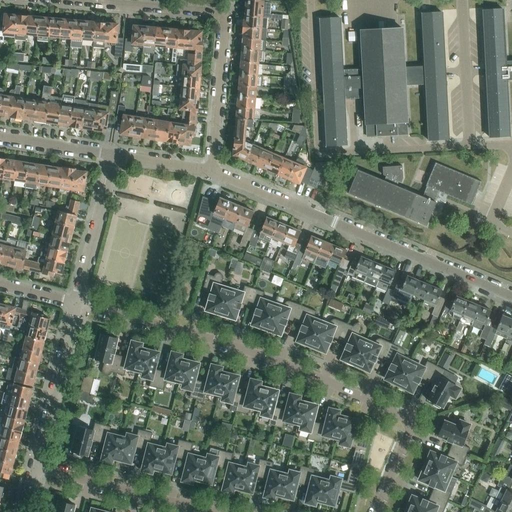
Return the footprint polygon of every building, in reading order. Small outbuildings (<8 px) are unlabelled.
[(270,14),(271,3),(264,2),(264,1),(248,0),(245,0),(245,5),(246,5),(246,6),(245,8),(245,10),(245,12),(245,17),(262,18),(262,17),(266,18),(268,19),(272,19),(272,18),(289,19),(288,15),(270,14)] [(507,80),(506,62),(503,9),(483,11),(489,137),(510,136),(507,80)] [(442,13),(422,14),(422,27),(425,66),(424,66),(425,85),(428,141),(449,140),(442,13)] [(15,33),(17,15),(16,15),(16,16),(16,15),(14,14),(12,14),(10,15),(5,14),(4,28),(0,27),(0,47),(0,48),(1,42),(3,42),(4,35),(8,35),(8,32),(15,33)] [(26,34),(28,16),(23,16),(22,15),(19,14),(18,15),(17,15),(15,33),(26,34)] [(37,35),(39,17),(38,17),(37,16),(34,16),(33,17),(28,17),(28,16),(26,34),(37,35)] [(49,36),(50,19),(45,18),(44,17),(41,17),(40,18),(39,17),(37,35),(37,40),(48,41),(49,36)] [(262,17),(262,18),(245,17),(245,22),(243,22),(243,28),(261,29),(267,30),(268,19),(266,18),(262,17)] [(60,37),(61,20),(60,19),(59,19),(56,18),(55,19),(50,19),(49,36),(60,37)] [(347,145),(344,99),(343,71),(340,18),(320,19),(326,146),(347,145)] [(71,38),(73,21),(67,20),(66,19),(64,19),(63,20),(61,20),(60,37),(71,38)] [(82,39),(84,22),(83,22),(82,20),(79,20),(78,21),(73,21),(71,38),(70,47),(81,48),(82,39)] [(93,40),(95,23),(90,22),(89,21),(86,21),(85,22),(84,22),(82,39),(93,40)] [(105,41),(106,23),(104,22),(101,22),(100,23),(95,22),(95,23),(93,40),(105,41)] [(116,38),(118,25),(112,24),(111,23),(109,23),(107,24),(107,23),(106,23),(105,41),(112,42),(112,45),(115,45),(114,56),(122,57),(124,38),(116,38)] [(143,47),(145,27),(144,27),(143,26),(140,26),(139,26),(134,26),(132,39),(126,38),(125,51),(132,51),(133,47),(143,47)] [(155,46),(156,28),(151,27),(150,27),(147,26),(146,27),(145,27),(143,47),(143,53),(154,54),(155,46)] [(166,47),(168,29),(166,29),(165,28),(162,28),(161,28),(156,28),(155,46),(166,47)] [(177,48),(179,30),(174,30),(173,29),(170,28),(169,29),(168,29),(166,47),(177,48)] [(266,40),(267,30),(261,29),(243,28),(242,34),(243,34),(243,39),(266,41),(266,40)] [(188,49),(190,31),(190,30),(185,30),(184,29),(181,29),(180,30),(179,30),(177,48),(188,49)] [(425,85),(424,66),(405,67),(403,29),(361,31),(363,69),(343,71),(344,99),(364,98),(365,125),(366,124),(367,137),(407,135),(406,122),(407,122),(406,86),(425,85)] [(203,42),(203,41),(201,41),(202,39),(201,39),(202,32),(190,31),(188,49),(195,49),(194,54),(188,53),(187,59),(187,60),(201,62),(202,48),(203,47),(204,44),(203,42)] [(259,50),(260,44),(266,45),(266,41),(243,39),(243,43),(242,45),(241,47),(242,49),(242,50),(259,51),(259,50)] [(258,63),(258,62),(264,62),(265,51),(259,50),(259,51),(242,50),(241,52),(241,54),(242,56),(241,61),(241,62),(258,63)] [(201,62),(187,60),(185,60),(184,62),(181,62),(180,65),(177,64),(176,75),(200,78),(200,77),(201,76),(201,73),(201,71),(202,62),(201,62)] [(166,74),(167,63),(157,62),(155,64),(154,73),(166,74)] [(257,76),(258,69),(285,71),(286,67),(258,64),(258,63),(241,62),(241,63),(241,68),(240,70),(239,72),(240,74),(257,76)] [(295,79),(294,70),(290,69),(290,74),(286,74),(286,78),(291,78),(295,79)] [(263,76),(257,76),(240,74),(240,75),(239,77),(239,79),(240,81),(239,85),(256,87),(262,87),(263,76)] [(151,87),(152,79),(149,76),(143,75),(141,86),(151,87)] [(199,84),(200,83),(201,79),(200,79),(200,78),(176,75),(175,86),(199,89),(199,84)] [(22,120),(25,99),(19,98),(20,86),(16,85),(15,90),(14,97),(13,97),(10,116),(10,118),(15,119),(16,120),(19,120),(20,119),(22,120)] [(50,95),(51,95),(53,87),(44,85),(42,98),(38,98),(37,101),(34,122),(46,124),(50,95)] [(255,98),(256,87),(239,85),(239,90),(238,92),(237,94),(238,96),(255,98)] [(198,93),(199,89),(175,86),(175,91),(181,91),(181,98),(198,100),(198,99),(199,98),(199,95),(198,93)] [(10,116),(13,97),(14,97),(15,90),(13,90),(11,91),(10,92),(9,96),(2,95),(0,108),(0,114),(1,116),(4,116),(5,115),(10,116)] [(105,131),(107,118),(114,119),(117,105),(119,93),(112,91),(109,106),(106,105),(98,104),(97,111),(96,110),(93,129),(94,130),(96,131),(98,131),(100,131),(105,131)] [(62,97),(58,125),(69,127),(70,127),(74,99),(74,96),(63,94),(62,97)] [(46,124),(58,125),(62,97),(51,95),(50,95),(46,124)] [(254,109),(255,98),(238,96),(238,97),(237,99),(237,102),(238,103),(237,108),(254,109)] [(181,98),(180,110),(185,110),(191,111),(190,115),(197,115),(198,106),(198,105),(199,102),(198,101),(198,100),(181,98)] [(34,122),(37,101),(25,99),(22,120),(34,122)] [(74,99),(70,127),(71,128),(74,129),(75,128),(81,129),(82,128),(85,104),(86,102),(86,101),(74,99)] [(96,110),(97,111),(98,104),(86,102),(85,104),(82,128),(86,128),(88,129),(91,130),(92,129),(93,129),(96,110)] [(119,105),(116,119),(123,120),(121,134),(126,135),(126,136),(130,137),(131,136),(133,136),(136,117),(128,116),(129,113),(124,113),(125,106),(119,105)] [(260,109),(254,109),(237,108),(237,111),(236,113),(236,116),(236,118),(256,120),(259,120),(260,109)] [(299,123),(300,113),(293,112),(291,122),(299,123)] [(182,124),(178,144),(179,144),(190,145),(191,137),(192,137),(192,136),(194,136),(194,135),(196,133),(196,130),(196,129),(196,127),(195,127),(197,115),(190,115),(188,114),(188,116),(184,115),(184,117),(187,118),(187,120),(190,121),(190,125),(183,124),(182,124)] [(144,138),(147,119),(136,117),(133,136),(134,137),(137,138),(138,137),(144,138)] [(252,144),(253,144),(253,143),(246,139),(246,137),(249,137),(250,131),(246,130),(247,126),(255,127),(256,120),(236,118),(236,123),(235,125),(235,128),(236,129),(235,139),(234,139),(233,148),(231,149),(231,154),(245,160),(252,144)] [(155,140),(159,120),(147,119),(144,138),(148,138),(150,140),(152,140),(154,140),(155,140)] [(167,142),(170,122),(159,120),(155,140),(156,140),(157,141),(160,142),(162,141),(167,141),(167,142)] [(178,144),(182,124),(170,122),(167,142),(168,142),(169,143),(172,144),(173,143),(178,144)] [(256,165),(263,149),(253,144),(252,144),(245,160),(246,161),(247,162),(250,163),(251,163),(256,165)] [(267,170),(274,154),(263,149),(256,165),(261,167),(262,169),(264,169),(266,169),(267,170)] [(278,174),(285,158),(274,154),(267,170),(268,170),(269,172),(271,173),(273,172),(278,174)] [(295,163),(285,158),(278,174),(282,176),(283,178),(285,179),(288,179),(295,163)] [(311,166),(311,163),(310,163),(310,161),(308,161),(308,162),(297,158),(295,163),(288,179),(289,179),(290,181),(292,182),(294,181),(299,183),(300,182),(308,185),(317,165),(311,166)] [(14,181),(17,162),(12,161),(11,160),(8,159),(7,160),(6,160),(3,179),(14,181)] [(25,183),(28,164),(27,163),(26,162),(24,162),(22,163),(17,162),(14,181),(25,183)] [(37,184),(40,165),(35,165),(34,163),(31,163),(30,164),(28,164),(25,183),(25,187),(37,189),(37,185),(37,184)] [(317,189),(328,163),(316,163),(311,163),(311,166),(317,165),(308,185),(317,189)] [(358,170),(348,193),(426,226),(436,202),(435,202),(439,192),(472,205),(482,182),(435,163),(425,186),(427,187),(422,197),(397,186),(399,182),(401,183),(403,178),(402,166),(382,167),(383,175),(386,176),(384,181),(358,170)] [(48,186),(51,167),(50,167),(50,166),(46,166),(45,166),(40,165),(37,184),(37,185),(48,186)] [(60,188),(63,169),(58,168),(57,167),(54,167),(53,167),(51,167),(48,186),(60,188)] [(72,189),(75,169),(74,169),(73,168),(70,167),(68,168),(63,167),(63,169),(60,188),(59,191),(64,192),(65,188),(72,189)] [(83,191),(85,179),(86,179),(86,177),(87,177),(88,177),(89,177),(89,176),(90,175),(90,174),(90,173),(89,173),(89,172),(88,171),(87,171),(86,171),(75,169),(72,189),(83,191)] [(203,197),(198,215),(210,221),(208,227),(219,231),(221,227),(224,220),(225,218),(231,203),(230,202),(230,201),(226,199),(225,200),(220,198),(216,207),(212,205),(213,201),(203,197)] [(78,209),(79,202),(71,200),(69,207),(78,209)] [(225,218),(224,220),(229,222),(230,221),(236,223),(242,207),(231,203),(225,218)] [(236,223),(234,228),(244,232),(239,244),(245,247),(248,240),(253,229),(247,227),(253,212),(248,210),(249,208),(244,206),(244,208),(242,207),(236,223)] [(76,215),(78,209),(69,207),(68,208),(62,207),(61,211),(60,211),(76,215)] [(75,221),(76,215),(60,211),(61,211),(58,210),(55,222),(73,227),(73,225),(75,225),(75,222),(75,221)] [(11,221),(13,215),(9,214),(9,215),(2,213),(0,218),(8,220),(7,220),(11,221)] [(24,218),(13,215),(11,221),(11,223),(22,226),(24,218)] [(38,229),(40,218),(34,216),(31,228),(38,229)] [(250,241),(249,245),(255,247),(258,240),(260,241),(263,239),(270,242),(272,238),(278,222),(277,222),(277,220),(273,218),(272,220),(267,217),(261,233),(255,230),(250,241)] [(70,239),(71,233),(73,232),(74,229),(73,228),(73,227),(55,222),(53,221),(50,233),(52,233),(52,235),(70,239)] [(270,242),(269,243),(281,247),(282,244),(283,243),(282,242),(289,227),(278,222),(272,238),(270,242)] [(282,244),(281,247),(287,250),(284,257),(290,259),(288,265),(292,267),(299,248),(294,246),(300,231),(295,229),(295,228),(291,226),(290,227),(289,227),(282,242),(283,243),(282,244)] [(70,239),(52,235),(48,248),(67,252),(67,251),(68,250),(69,247),(68,246),(70,239)] [(299,248),(292,267),(296,268),(297,265),(299,266),(302,259),(314,264),(317,255),(323,241),(311,236),(305,251),(299,248)] [(25,260),(26,254),(27,249),(29,242),(18,240),(16,248),(11,266),(12,266),(13,267),(16,268),(18,267),(22,269),(23,268),(29,270),(32,261),(28,260),(25,260)] [(317,255),(314,264),(325,268),(329,260),(335,245),(329,243),(330,242),(325,240),(324,241),(323,241),(317,255)] [(6,242),(1,263),(5,264),(6,266),(9,266),(11,266),(16,249),(9,247),(10,243),(6,242)] [(335,245),(329,260),(340,265),(339,266),(346,269),(349,261),(343,259),(346,250),(335,245)] [(67,257),(68,254),(67,253),(67,252),(48,248),(43,246),(40,257),(41,257),(64,263),(66,258),(67,257)] [(364,282),(372,261),(360,256),(358,263),(352,261),(347,273),(353,275),(352,277),(364,282)] [(61,274),(64,263),(41,257),(39,258),(38,262),(38,263),(32,261),(29,270),(43,273),(43,274),(45,274),(46,276),(49,276),(50,276),(53,277),(54,273),(55,273),(61,274)] [(260,266),(259,268),(270,272),(275,261),(264,257),(260,266)] [(375,287),(384,266),(372,261),(364,282),(375,287)] [(338,286),(346,269),(339,266),(332,284),(338,286)] [(389,288),(396,271),(384,266),(375,287),(387,291),(382,302),(388,304),(389,303),(392,295),(394,291),(389,288)] [(221,314),(229,289),(221,286),(223,279),(223,278),(223,277),(223,276),(222,275),(222,274),(221,274),(221,273),(220,273),(219,273),(218,273),(217,273),(216,273),(215,274),(214,275),(214,276),(207,274),(202,292),(209,294),(207,302),(209,303),(206,310),(212,312),(212,313),(219,316),(220,314),(221,314)] [(394,291),(392,295),(410,302),(413,295),(419,280),(407,275),(404,282),(399,280),(394,291)] [(424,300),(430,285),(419,280),(413,295),(424,300)] [(445,299),(439,297),(442,290),(430,285),(424,300),(423,302),(435,307),(432,314),(433,315),(427,330),(431,332),(445,299)] [(239,312),(241,304),(249,306),(254,289),(244,286),(242,293),(229,289),(221,314),(222,315),(221,316),(229,319),(229,317),(235,319),(237,312),(239,312)] [(266,329),(275,304),(262,299),(264,292),(254,289),(249,306),(256,308),(253,317),(255,318),(252,324),(258,327),(257,328),(265,331),(265,329),(266,329)] [(462,315),(468,301),(456,296),(453,303),(448,300),(440,318),(446,320),(450,310),(453,312),(453,316),(455,318),(458,319),(461,319),(462,315)] [(295,322),(301,305),(292,302),(291,302),(291,301),(290,301),(289,301),(288,301),(287,301),(287,302),(286,302),(285,302),(285,303),(284,304),(283,307),(275,304),(266,329),(267,330),(267,332),(274,334),(275,332),(280,334),(283,327),(284,328),(287,320),(295,322)] [(473,320),(479,306),(468,301),(462,315),(473,320)] [(373,307),(368,305),(365,304),(362,310),(365,312),(371,314),(373,307)] [(18,326),(22,310),(15,309),(15,308),(10,307),(9,306),(7,305),(5,306),(4,305),(0,320),(0,323),(12,326),(12,325),(18,326)] [(311,346),(321,321),(314,319),(317,311),(301,305),(295,322),(302,325),(298,333),(300,334),(297,341),(303,343),(302,345),(309,348),(310,346),(311,346)] [(494,320),(488,318),(491,310),(479,306),(473,320),(471,325),(482,330),(480,337),(486,339),(494,320)] [(49,319),(43,318),(43,317),(41,317),(42,315),(40,315),(39,313),(36,313),(34,313),(32,313),(22,310),(18,326),(27,329),(28,326),(46,331),(47,330),(49,319)] [(506,339),(511,325),(511,319),(502,315),(499,323),(494,320),(486,339),(484,344),(490,347),(493,339),(496,340),(498,335),(506,339)] [(340,340),(347,323),(336,319),(335,319),(334,319),(333,319),(332,320),(331,320),(330,321),(330,322),(329,325),(321,321),(311,346),(312,347),(312,349),(319,351),(319,350),(325,352),(328,345),(329,346),(333,337),(340,340)] [(461,332),(464,323),(459,321),(456,330),(461,332)] [(355,365),(366,341),(359,337),(362,330),(362,329),(362,328),(362,327),(362,326),(361,325),(360,324),(359,324),(358,323),(357,323),(356,323),(355,324),(354,325),(353,326),(347,323),(340,340),(347,343),(343,352),(345,352),(342,359),(347,362),(347,363),(354,366),(354,365),(355,365)] [(28,326),(27,329),(25,337),(44,342),(44,341),(45,340),(46,337),(46,335),(47,331),(47,330),(46,331),(28,326)] [(115,354),(117,345),(115,345),(117,338),(111,336),(112,335),(104,333),(104,334),(102,334),(98,351),(96,351),(95,358),(96,358),(96,360),(104,362),(102,370),(102,371),(102,372),(102,373),(103,374),(104,375),(105,375),(106,376),(107,376),(108,376),(109,375),(110,374),(111,374),(111,373),(111,372),(117,374),(121,356),(115,354)] [(43,346),(44,344),(43,343),(44,342),(25,337),(22,348),(41,353),(42,348),(43,346)] [(384,360),(392,344),(381,339),(380,338),(379,338),(378,339),(377,339),(376,339),(376,340),(375,341),(374,344),(366,341),(355,365),(357,366),(356,367),(363,370),(363,369),(369,371),(372,364),(374,365),(377,357),(384,360)] [(139,371),(145,350),(140,348),(142,344),(132,342),(128,358),(121,356),(117,374),(124,375),(126,368),(139,371)] [(399,385),(411,361),(403,358),(405,355),(405,354),(405,353),(405,352),(405,351),(404,350),(403,349),(402,349),(392,344),(384,360),(391,363),(387,371),(389,372),(385,379),(391,382),(390,383),(397,387),(398,385),(399,385)] [(39,358),(41,353),(22,348),(20,359),(38,364),(38,363),(39,362),(40,359),(39,358)] [(158,353),(145,350),(139,371),(143,372),(142,377),(151,379),(149,386),(156,388),(161,371),(154,369),(158,353)] [(179,382),(185,360),(181,359),(182,355),(172,353),(167,372),(161,371),(156,388),(163,390),(166,379),(179,382)] [(446,353),(440,364),(445,367),(451,356),(446,353)] [(38,364),(20,359),(15,358),(12,369),(35,375),(36,370),(38,369),(38,366),(38,364)] [(199,364),(185,360),(179,382),(183,383),(182,387),(191,390),(189,397),(196,399),(201,382),(194,380),(199,364)] [(428,382),(436,365),(427,361),(424,368),(411,361),(399,385),(400,386),(399,388),(406,391),(407,389),(412,392),(416,386),(417,386),(421,378),(428,382)] [(219,395),(225,373),(220,372),(221,368),(212,365),(209,375),(207,383),(201,382),(196,399),(203,401),(206,391),(219,395)] [(458,388),(457,387),(454,386),(455,384),(442,377),(445,371),(436,365),(428,382),(435,385),(430,393),(432,394),(428,401),(434,403),(433,405),(440,409),(440,407),(442,408),(449,394),(453,396),(454,396),(456,396),(457,396),(458,395),(459,394),(459,393),(459,392),(459,391),(459,390),(458,389),(458,388)] [(9,368),(6,379),(32,386),(32,385),(34,384),(34,381),(34,379),(35,375),(12,369),(9,368)] [(234,392),(238,377),(225,373),(219,395),(223,396),(222,400),(231,402),(229,410),(236,412),(241,394),(234,392)] [(90,394),(94,379),(84,376),(80,391),(90,394)] [(258,409),(264,388),(260,386),(261,382),(251,380),(249,390),(247,396),(241,394),(236,412),(244,414),(245,414),(246,414),(247,414),(248,413),(249,412),(250,411),(251,407),(258,409)] [(31,390),(31,389),(32,388),(8,382),(5,393),(11,394),(10,395),(29,400),(30,396),(31,395),(32,392),(31,390)] [(273,407),(277,391),(264,388),(258,409),(262,410),(261,415),(270,417),(268,424),(275,426),(280,409),(273,407)] [(4,392),(1,404),(8,406),(26,410),(28,409),(29,406),(28,405),(29,400),(10,395),(11,394),(5,393),(4,392)] [(298,424),(303,402),(299,401),(300,397),(290,394),(286,410),(280,409),(275,426),(282,428),(284,421),(298,424)] [(511,405),(511,400),(502,396),(498,405),(510,410),(511,405)] [(313,422),(314,415),(317,406),(303,402),(298,424),(302,425),(300,429),(309,431),(307,439),(314,441),(319,423),(313,422)] [(8,406),(5,415),(5,416),(23,421),(24,417),(26,416),(27,413),(26,411),(26,410),(8,406)] [(337,438),(342,417),(338,416),(339,411),(330,409),(325,425),(319,423),(314,441),(322,443),(323,435),(337,438)] [(5,416),(5,415),(1,414),(0,413),(0,425),(3,426),(2,427),(22,432),(24,425),(22,424),(23,421),(5,416)] [(356,420),(342,417),(337,438),(341,440),(340,444),(355,448),(351,465),(360,467),(361,466),(362,466),(369,441),(352,436),(356,420)] [(467,431),(468,428),(468,427),(468,426),(468,425),(468,424),(467,423),(467,422),(466,422),(466,421),(465,421),(464,421),(463,421),(462,421),(461,422),(460,423),(459,424),(458,427),(444,421),(443,423),(441,422),(438,429),(440,430),(438,435),(445,438),(444,440),(452,443),(449,450),(466,457),(470,448),(463,445),(468,432),(467,431)] [(92,441),(99,442),(104,425),(95,422),(93,430),(79,426),(78,428),(76,428),(75,435),(76,435),(72,452),(73,453),(73,454),(80,456),(81,455),(87,456),(89,446),(91,446),(92,441)] [(20,439),(22,432),(2,427),(3,426),(0,425),(0,435),(0,436),(0,437),(18,442),(19,439),(20,439)] [(117,459),(122,437),(109,434),(111,427),(104,425),(99,442),(106,444),(102,460),(111,462),(112,458),(117,459)] [(134,447),(141,449),(145,431),(138,429),(136,437),(127,434),(126,439),(122,437),(117,459),(130,463),(134,447)] [(157,470),(162,448),(149,444),(152,433),(145,431),(141,449),(147,450),(142,470),(152,473),(153,469),(157,470)] [(17,447),(18,442),(0,437),(0,448),(15,453),(15,452),(17,451),(18,448),(17,447)] [(175,457),(181,459),(186,441),(178,439),(177,447),(168,445),(167,449),(162,448),(157,470),(171,473),(175,457)] [(197,480),(203,458),(190,455),(193,443),(186,441),(181,459),(187,461),(182,481),(192,483),(193,479),(197,480)] [(15,454),(15,453),(0,448),(0,460),(13,463),(14,459),(15,458),(16,455),(15,454)] [(215,468),(221,469),(226,452),(219,450),(217,457),(208,455),(207,459),(203,458),(197,480),(211,483),(215,468)] [(462,466),(466,457),(449,450),(447,457),(438,453),(438,455),(431,452),(428,458),(427,457),(424,464),(425,465),(425,466),(450,476),(455,463),(462,466)] [(238,489),(243,467),(230,464),(233,453),(226,452),(221,469),(228,471),(223,490),(232,492),(234,488),(238,489)] [(256,477),(262,478),(266,461),(259,459),(257,466),(249,464),(248,468),(243,467),(238,489),(251,493),(256,477)] [(11,468),(13,463),(0,460),(0,476),(9,480),(10,473),(12,472),(13,469),(11,468)] [(279,496),(285,474),(271,471),(274,462),(266,461),(262,478),(268,480),(264,496),(274,499),(275,495),(279,496)] [(511,465),(510,464),(505,475),(503,474),(500,480),(511,486),(511,484),(511,465)] [(355,494),(362,468),(360,468),(360,467),(351,465),(347,481),(331,477),(330,481),(326,480),(320,502),(334,505),(338,490),(355,494)] [(297,483),(304,485),(308,467),(301,466),(299,473),(290,471),(289,475),(285,474),(279,496),(293,499),(297,483)] [(450,476),(425,466),(425,467),(423,466),(420,473),(422,474),(419,480),(426,483),(425,484),(434,488),(431,494),(448,501),(451,492),(444,489),(450,476)] [(320,502),(326,480),(313,477),(315,469),(308,467),(304,485),(310,487),(306,503),(315,505),(316,501),(320,502)] [(511,492),(509,491),(511,486),(500,480),(497,485),(501,487),(495,498),(511,506),(511,492)] [(443,511),(448,501),(431,494),(428,501),(420,498),(419,499),(412,496),(410,502),(408,501),(405,508),(407,509),(407,510),(410,511),(443,511)] [(511,511),(511,506),(495,498),(490,509),(486,507),(483,511),(511,511)] [(73,511),(72,511),(74,505),(68,503),(69,501),(61,499),(61,501),(59,501),(56,511),(73,511)]
